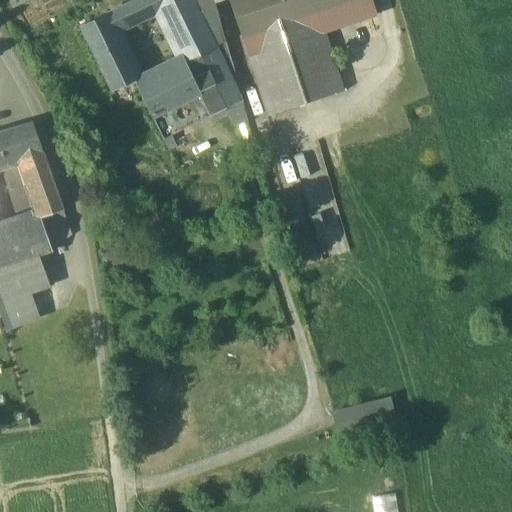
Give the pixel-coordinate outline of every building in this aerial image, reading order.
[(151,0),(136,0),(107,14),(115,31),(154,13),(154,12),(157,11),(151,0)] [(192,0),(151,0),(157,11),(159,14),(183,61),(184,60),(215,45),(192,0)] [(213,0),(192,0),(215,45),(216,45),(225,42),(215,3),(213,0)] [(228,0),(248,56),(283,45),(268,0),(228,0)] [(341,0),(268,0),(283,45),(324,32),(370,17),(364,0),(354,0),(343,4),(341,0)] [(107,14),(80,27),(111,92),(138,79),(115,31),(107,14)] [(283,45),(248,56),(268,116),(344,91),(324,32),(283,45)] [(215,45),(184,60),(200,93),(198,94),(209,117),(242,100),(225,42),(216,45),(215,45)] [(183,61),(136,85),(151,117),(198,94),(200,93),(184,60),(183,61)] [(32,123),(0,132),(0,166),(22,160),(28,177),(29,177),(42,215),(62,208),(44,158),(32,123)] [(0,228),(0,267),(38,254),(51,249),(39,215),(0,228)] [(116,238),(101,240),(104,264),(119,262),(116,238)] [(38,254),(0,267),(0,314),(3,321),(37,309),(31,293),(50,287),(38,254)] [(370,496),(372,511),(397,511),(394,492),(370,496)]
